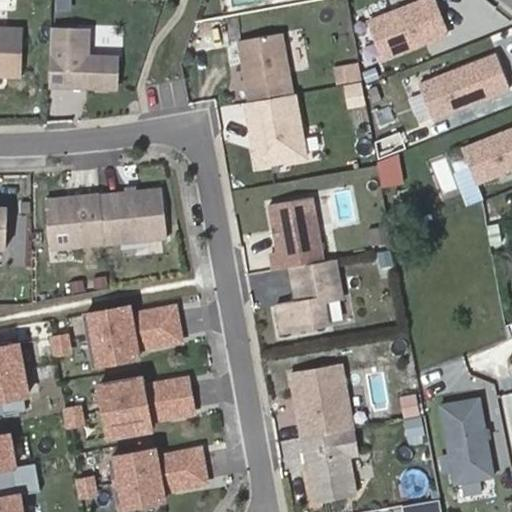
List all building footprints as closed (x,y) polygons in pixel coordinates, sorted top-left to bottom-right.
[(55,0),(55,8),(71,9),(71,0),(55,0)] [(383,61),(446,35),(431,0),(424,0),(367,23),(383,61)] [(0,84),(20,85),(23,37),(0,34),(0,84)] [(118,95),(119,64),(88,64),(89,38),(49,37),(48,93),(118,95)] [(289,100),(278,39),(237,47),(247,108),(289,100)] [(434,119),(509,88),(495,53),(420,84),(434,119)] [(345,90),(363,87),(360,68),(336,72),(339,91),(345,90)] [(368,110),(363,87),(345,90),(349,113),(368,110)] [(303,164),(292,100),(289,100),(247,108),(243,109),(254,173),(303,164)] [(477,186),(511,171),(511,132),(464,152),(477,186)] [(172,243),(167,194),(51,206),(56,255),(172,243)] [(320,266),(309,202),(266,209),(275,257),(269,258),(272,275),(287,272),(320,266)] [(0,252),(12,253),(13,213),(0,212),(0,252)] [(380,273),(394,270),(391,249),(376,252),(380,273)] [(325,331),(321,308),(339,304),(332,264),(320,266),(287,272),(292,305),(273,309),(278,339),(325,331)] [(175,309),(130,318),(131,325),(151,321),(155,341),(135,345),(136,353),(180,344),(175,309)] [(128,311),(85,319),(95,371),(138,363),(136,353),(135,345),(155,341),(151,321),(131,325),(130,318),(128,311)] [(68,339),(52,342),(55,358),(71,355),(68,339)] [(0,404),(7,403),(9,417),(32,413),(20,347),(0,350),(0,404)] [(349,434),(338,371),(287,380),(299,443),(349,434)] [(188,382),(143,391),(145,398),(165,394),(169,414),(149,418),(150,425),(194,417),(188,382)] [(142,383),(99,392),(109,444),(152,436),(149,418),(169,414),(165,394),(145,398),(143,391),(142,383)] [(493,479),(478,400),(439,408),(453,486),(493,479)] [(0,404),(0,418),(9,417),(7,403),(0,404)] [(82,412),(66,414),(69,431),(85,428),(82,412)] [(424,416),(402,420),(405,437),(427,433),(424,416)] [(353,499),(345,455),(353,454),(349,434),(299,443),(310,507),(353,499)] [(0,473),(16,471),(10,438),(0,439),(0,473)] [(202,452),(157,460),(158,467),(178,464),(182,484),(162,488),(163,495),(208,487),(202,452)] [(155,453),(112,461),(121,511),(129,511),(165,505),(163,495),(162,488),(182,484),(178,464),(158,467),(157,460),(155,453)] [(42,495),(37,467),(16,471),(21,499),(42,495)] [(0,502),(21,499),(16,471),(0,473),(0,502)] [(95,481),(79,484),(82,501),(98,498),(95,481)] [(0,511),(23,511),(21,499),(0,502),(0,511)]
